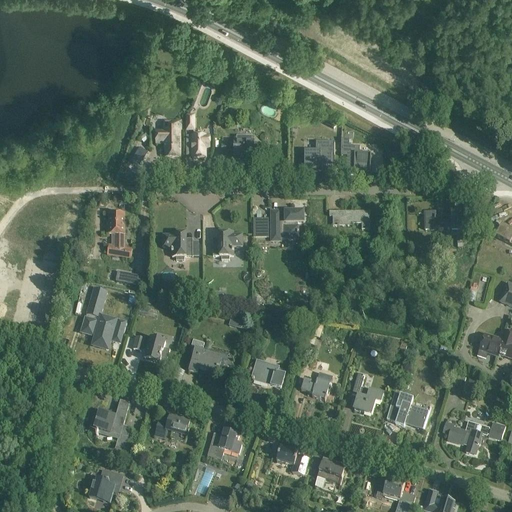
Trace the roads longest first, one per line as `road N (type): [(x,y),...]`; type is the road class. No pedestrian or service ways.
road 1 (residential): [(0,229),(22,201),(47,191),(469,189),(483,186),(493,170)]
road 2 (residential): [(511,499),(75,371)]
road 3 (primary): [(493,170),(154,0)]
road 4 (residential): [(66,511),(59,477),(75,371)]
